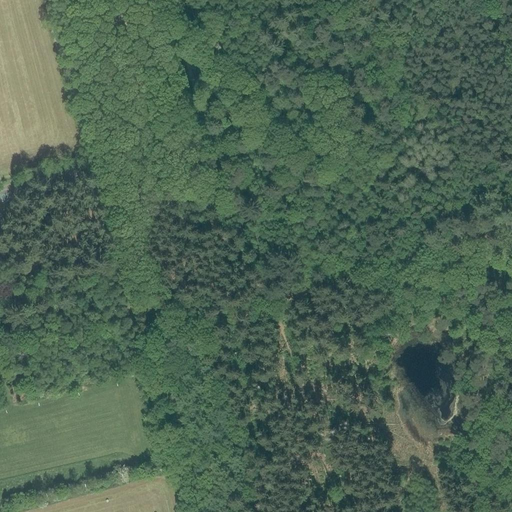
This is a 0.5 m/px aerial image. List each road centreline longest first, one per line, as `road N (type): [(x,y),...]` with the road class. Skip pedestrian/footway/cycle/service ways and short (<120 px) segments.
road 1 (track): [(511,227),(156,342)]
road 2 (track): [(156,342),(52,47),(43,0)]
road 3 (track): [(272,299),(336,511)]
road 4 (track): [(184,511),(146,381),(156,342)]
